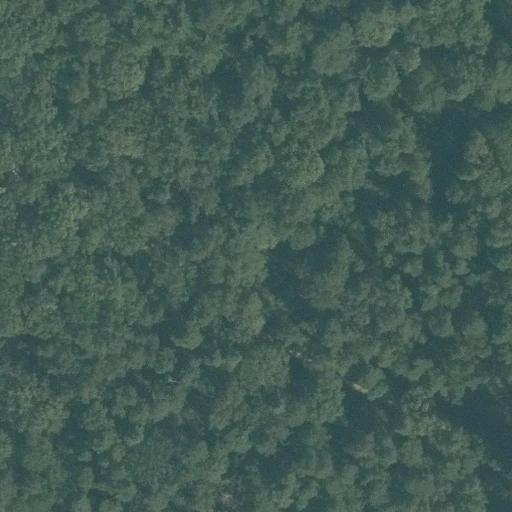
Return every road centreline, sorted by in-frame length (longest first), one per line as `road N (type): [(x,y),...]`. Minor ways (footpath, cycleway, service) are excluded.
road 1 (track): [(17,193),(17,511)]
road 2 (track): [(17,0),(17,193)]
